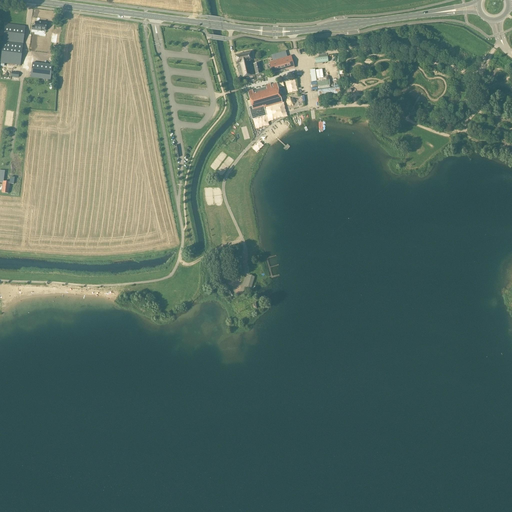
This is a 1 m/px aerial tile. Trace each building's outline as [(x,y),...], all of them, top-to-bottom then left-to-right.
[(41,31),(41,29),(46,30),(47,23),(35,21),(35,25),(33,25),(32,29),(41,31)] [(5,23),(1,63),(21,65),(26,26),(5,23)] [(254,75),(251,60),(252,60),(251,52),(235,55),(236,63),(237,63),(240,78),(254,75)] [(291,56),(269,62),(272,73),(281,71),(281,69),(285,68),(285,70),(294,67),(291,56)] [(33,62),(31,77),(51,80),(52,65),(45,64),(45,63),(33,62)] [(253,64),(255,74),(255,75),(262,73),(259,62),(253,64)] [(313,99),(333,96),(327,66),(308,70),(313,99)] [(266,116),(264,106),(271,104),(271,106),(282,103),(277,83),(267,86),(248,91),(252,106),(249,107),(252,119),(266,116)] [(407,141),(411,151),(421,147),(417,137),(407,141)] [(0,182),(3,183),(2,193),(9,194),(10,184),(14,184),(15,177),(10,177),(10,182),(4,181),(5,170),(0,169),(0,182)]
